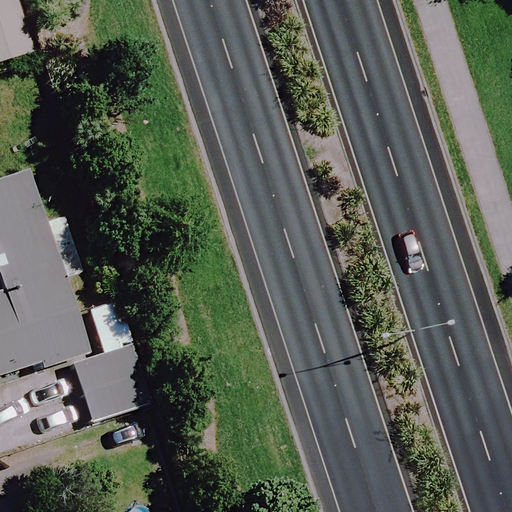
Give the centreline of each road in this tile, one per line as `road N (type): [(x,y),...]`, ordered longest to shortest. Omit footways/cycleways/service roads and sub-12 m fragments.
road 1 (primary): [(380,511),(213,0)]
road 2 (primary): [(352,0),(511,488)]
